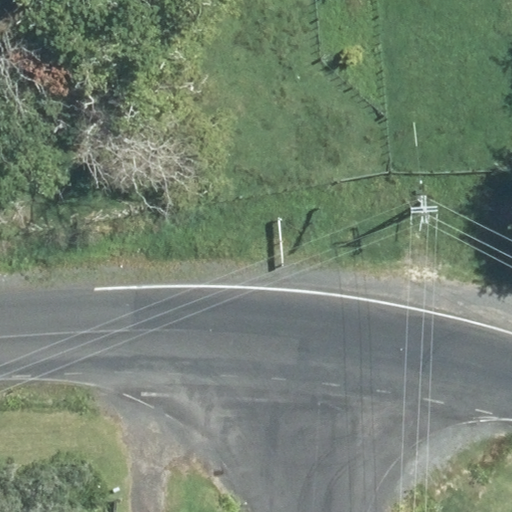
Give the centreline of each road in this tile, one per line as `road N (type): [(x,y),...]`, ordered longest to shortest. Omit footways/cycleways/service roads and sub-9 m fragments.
road 1 (residential): [(0,343),(301,335)]
road 2 (residential): [(301,335),(426,351),(511,376)]
road 3 (residential): [(314,511),(299,403),(301,335)]
road 4 (unknown): [(426,351),(511,258)]
